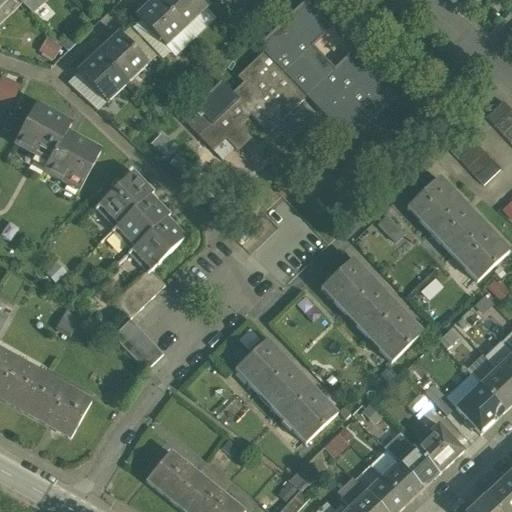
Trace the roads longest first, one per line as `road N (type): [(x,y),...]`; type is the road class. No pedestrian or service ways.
road 1 (residential): [(81,511),(131,425),(197,342)]
road 2 (residential): [(197,342),(247,295),(220,267),(170,313)]
road 3 (residential): [(511,85),(423,0)]
